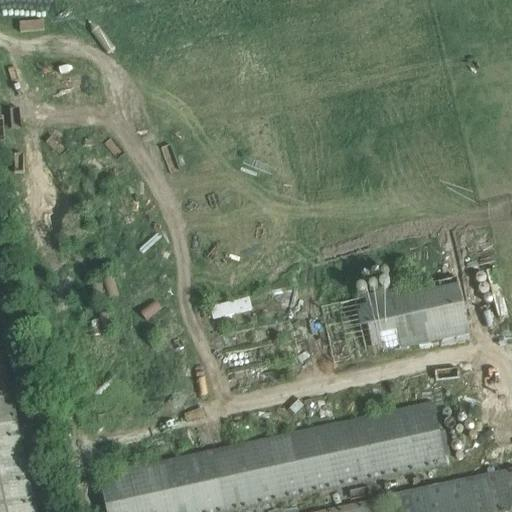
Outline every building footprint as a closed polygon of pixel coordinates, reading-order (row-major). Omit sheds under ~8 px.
[(171,83),(176,90),(197,75),(191,68),(171,83)] [(477,323),(499,318),(489,270),(467,275),(477,323)] [(456,277),(322,307),(334,364),(469,334),(456,277)] [(249,297),(209,307),(213,320),(252,310),(249,297)] [(0,511),(36,511),(0,346),(0,511)] [(106,511),(230,511),(446,465),(432,403),(99,476),(106,511)] [(511,511),(511,471),(384,499),(387,511),(511,511)] [(381,511),(379,500),(326,511),(381,511)]
